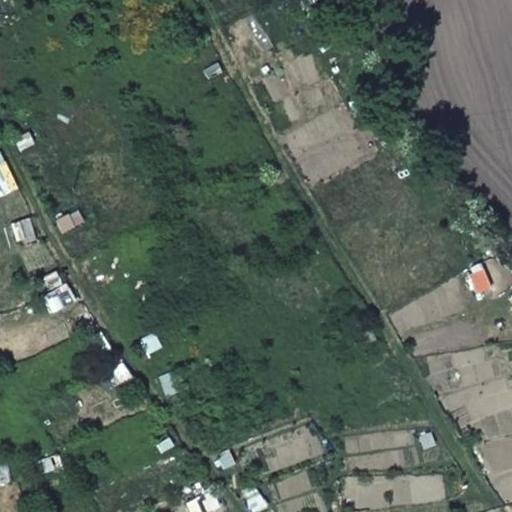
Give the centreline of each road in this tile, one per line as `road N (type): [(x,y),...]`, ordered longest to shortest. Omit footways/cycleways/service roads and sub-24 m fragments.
road 1 (track): [(496,511),(275,148),(200,0)]
road 2 (track): [(238,511),(57,250),(0,132)]
